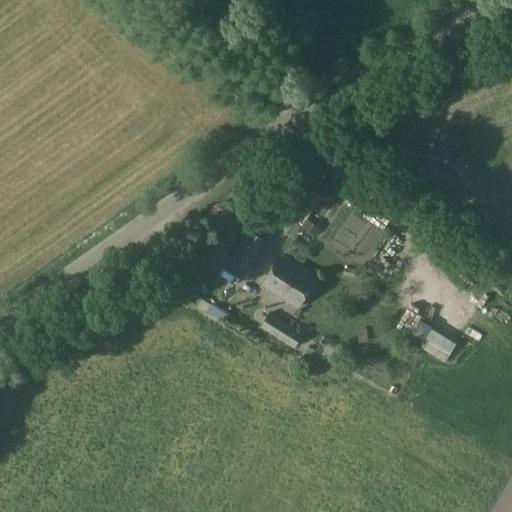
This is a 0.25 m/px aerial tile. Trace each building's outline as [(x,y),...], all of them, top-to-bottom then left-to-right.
[(288,218),(283,225),(284,231),(290,235),(296,234),(301,227),(290,219),(288,218)] [(306,219),(301,227),(315,237),(321,228),(306,219)] [(267,240),(249,229),(229,259),(247,271),(267,240)] [(263,284),(299,307),(316,279),(280,256),(263,284)] [(356,267),(343,267),(343,277),(356,277),(356,267)] [(267,292),(262,301),(283,314),(289,305),(267,292)] [(92,322),(104,339),(144,311),(132,294),(92,322)] [(302,336),(269,313),(260,326),(294,349),(302,336)] [(455,346),(429,329),(418,346),(444,363),(455,346)] [(308,346),(296,364),(304,369),(315,351),(308,346)]
